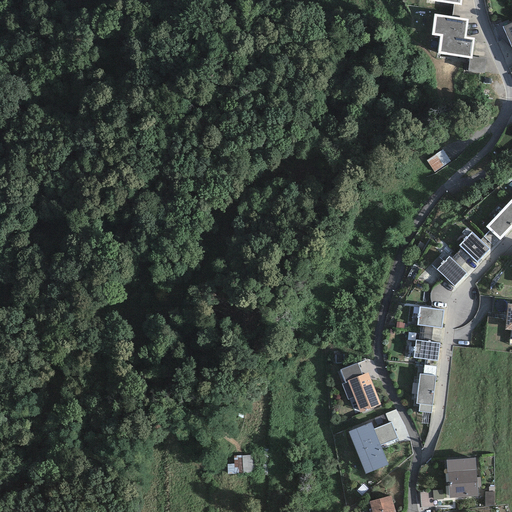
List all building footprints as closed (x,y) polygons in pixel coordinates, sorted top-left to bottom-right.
[(468,19),(434,14),(431,35),(440,36),(463,40),(464,36),(466,37),(468,19)] [(511,22),(502,26),(511,48),(511,22)] [(474,38),(466,37),(464,36),(463,40),(440,36),(437,54),(471,59),(474,38)] [(451,161),(442,149),(426,161),(434,173),(451,161)] [(511,199),(485,227),(489,231),(499,240),(500,240),(511,227),(511,199)] [(499,240),(489,231),(480,240),(490,249),(499,240)] [(480,240),(472,232),(466,237),(466,236),(463,240),(459,245),(461,248),(470,256),(477,263),(490,249),(480,240)] [(460,267),(470,256),(461,248),(451,258),(460,267)] [(451,258),(449,256),(444,261),(443,260),(440,264),(441,265),(437,269),(454,286),(467,274),(460,267),(451,258)] [(444,310),(419,307),(418,314),(417,314),(417,318),(418,318),(417,326),(420,326),(433,328),(441,329),(444,310)] [(433,328),(420,326),(418,340),(431,342),(433,328)] [(418,340),(415,340),(414,347),(413,351),(414,351),(413,359),(437,362),(440,343),(431,342),(418,340)] [(347,381),(362,375),(357,363),(340,370),(345,383),(347,382),(347,381)] [(424,365),(423,375),(435,376),(436,366),(424,365)] [(381,405),(368,373),(362,375),(347,381),(347,382),(354,397),(360,413),(381,405)] [(423,375),(419,374),(416,404),(419,404),(432,405),(435,376),(423,375)] [(348,400),(354,397),(347,382),(345,383),(342,384),(348,400)] [(431,413),(432,405),(419,404),(418,412),(431,413)] [(373,427),(391,422),(388,412),(370,418),(373,427)] [(397,438),(391,422),(373,429),(370,423),(348,432),(365,474),(388,465),(380,445),(397,438)] [(234,461),(227,461),(228,473),(254,471),(253,452),(234,453),(234,461)] [(475,458),(446,460),(449,498),(478,496),(477,487),(476,478),(475,458)] [(442,490),(432,491),(433,500),(443,499),(442,490)] [(432,492),(419,492),(420,507),(432,506),(432,492)] [(494,492),(484,492),(484,506),(493,506),(494,492)] [(395,511),(391,495),(369,501),(371,511),(395,511)]
